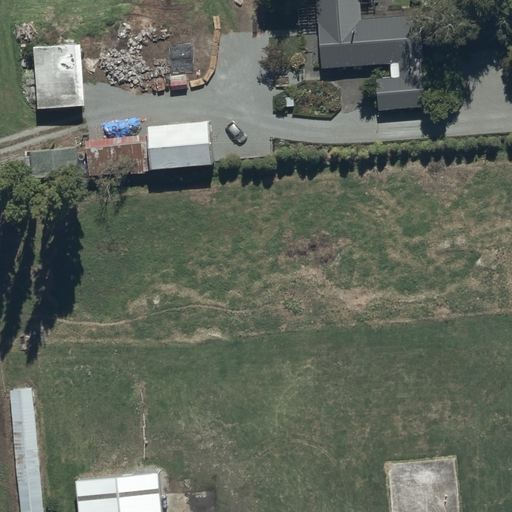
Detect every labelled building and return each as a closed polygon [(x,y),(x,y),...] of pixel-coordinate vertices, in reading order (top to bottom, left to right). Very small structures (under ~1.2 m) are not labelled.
[(360,0),(316,0),(321,65),(390,60),(391,76),(376,77),(378,107),(425,104),(419,12),(361,16),(360,0)] [(37,82),(38,105),(85,103),(84,80),(37,82)] [(209,117),(147,121),(148,134),(86,138),(88,168),(212,159),(209,117)] [(76,145),(30,149),(32,173),(78,169),(76,145)] [(10,389),(21,511),(44,511),(33,387),(10,389)] [(162,511),(158,468),(77,476),(79,511),(162,511)]
